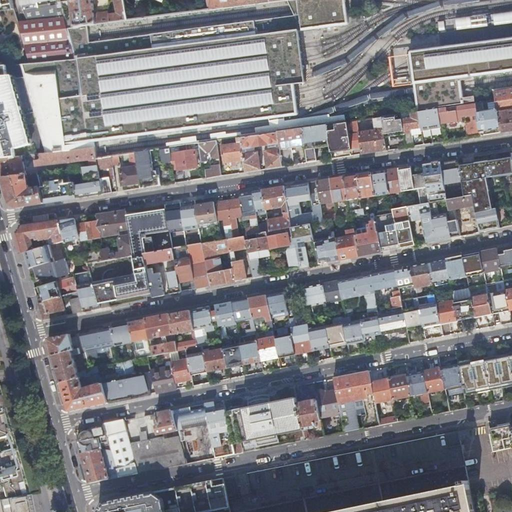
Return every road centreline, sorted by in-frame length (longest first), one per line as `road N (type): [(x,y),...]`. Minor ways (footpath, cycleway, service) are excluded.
road 1 (residential): [(511,141),(0,220)]
road 2 (residential): [(26,333),(511,237)]
road 3 (residential): [(511,333),(52,425)]
road 4 (residential): [(72,493),(511,405)]
